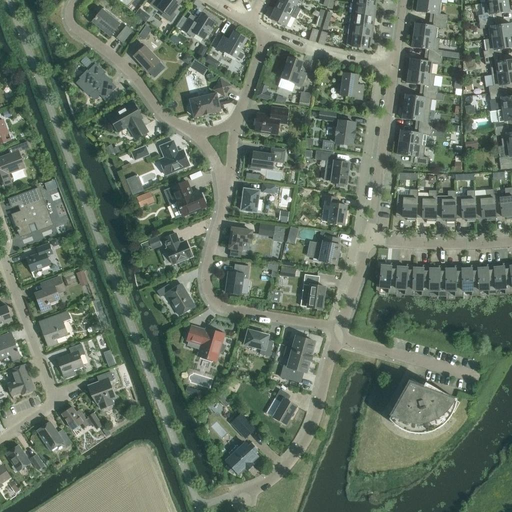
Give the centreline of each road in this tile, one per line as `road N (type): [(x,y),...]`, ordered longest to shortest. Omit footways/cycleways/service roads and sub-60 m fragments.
road 1 (residential): [(339,330),(231,311),(208,293),(227,184)]
road 2 (residential): [(241,500),(282,470),(311,429),(337,338)]
road 3 (residential): [(0,215),(7,271),(56,400)]
road 4 (residential): [(195,133),(171,121),(117,60),(77,30),(69,16),(76,0)]
road 5 (residential): [(369,241),(393,66)]
road 6 (residential): [(337,338),(476,377)]
road 7 (residential): [(369,241),(511,242)]
road 8 (residential): [(393,66),(267,33)]
